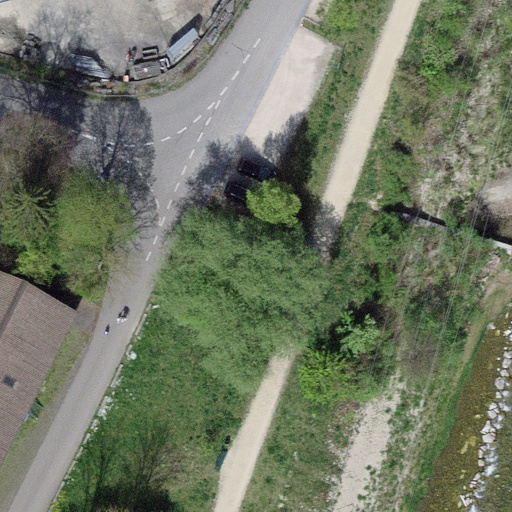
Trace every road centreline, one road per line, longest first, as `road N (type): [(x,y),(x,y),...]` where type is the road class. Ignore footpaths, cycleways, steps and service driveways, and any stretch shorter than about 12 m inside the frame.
road 1 (track): [(406,0),(222,511)]
road 2 (residential): [(185,167),(26,511)]
road 3 (residential): [(0,109),(185,167)]
road 4 (residential): [(274,0),(185,167)]
